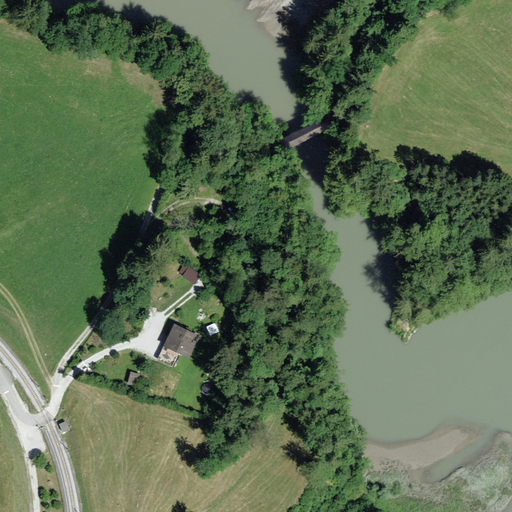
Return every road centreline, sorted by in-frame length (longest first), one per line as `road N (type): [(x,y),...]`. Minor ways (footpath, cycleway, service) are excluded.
road 1 (track): [(379,0),(339,75),(328,123),(258,158),(203,145),(165,177),(109,304),(57,374),(60,384)]
road 2 (track): [(57,393),(0,286)]
